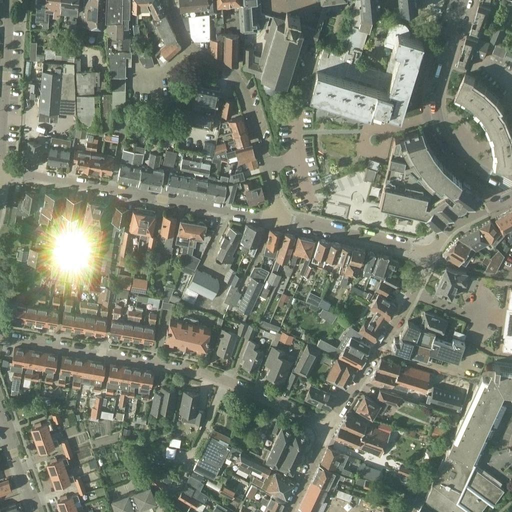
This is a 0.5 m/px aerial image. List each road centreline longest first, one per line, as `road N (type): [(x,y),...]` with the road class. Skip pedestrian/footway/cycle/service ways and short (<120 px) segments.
road 1 (residential): [(330,426),(209,375),(0,336)]
road 2 (residential): [(275,218),(0,172)]
road 3 (residential): [(275,218),(278,204),(240,82),(189,44),(170,0)]
road 4 (tertiary): [(511,189),(461,157),(438,123),(438,89),(463,0)]
road 5 (residential): [(330,426),(431,251)]
road 6 (residential): [(0,172),(5,0)]
road 7 (residential): [(431,251),(275,218)]
